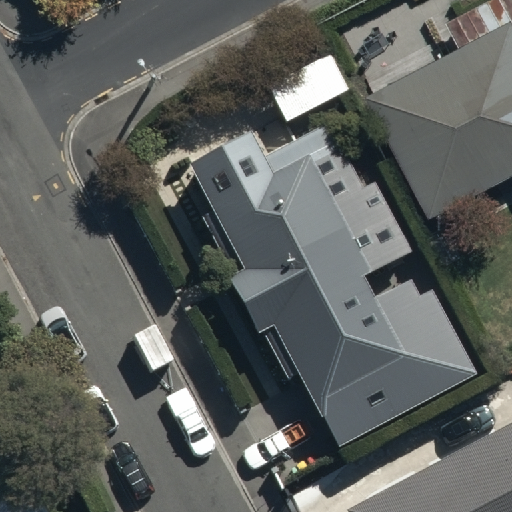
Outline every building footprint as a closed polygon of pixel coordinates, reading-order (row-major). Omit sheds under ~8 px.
[(511,0),(494,0),(449,26),(463,52),(371,105),(441,227),(511,185),(511,0)] [(277,95),(295,129),(343,104),(324,69),(277,95)] [(258,145),(197,177),(251,283),(239,289),(294,396),(309,388),(345,458),(486,386),(354,129),(272,172),(258,145)] [(511,511),(511,443),(380,511),(511,511)] [(49,511),(24,464),(0,476),(0,511),(49,511)]
